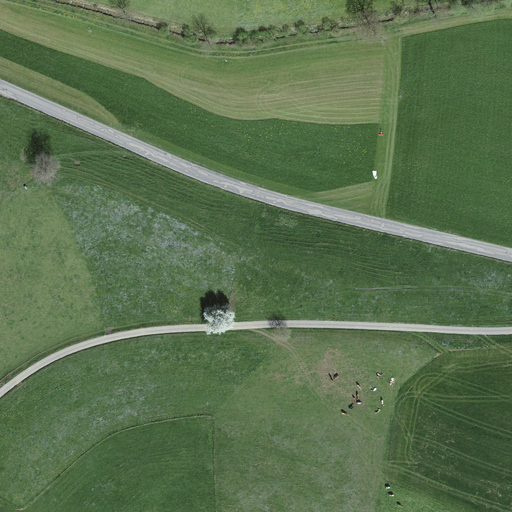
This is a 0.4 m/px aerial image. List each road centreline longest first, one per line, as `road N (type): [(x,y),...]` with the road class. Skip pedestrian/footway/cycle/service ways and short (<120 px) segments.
road 1 (unclassified): [(0,81),(234,183),(511,252)]
road 2 (unclassified): [(0,393),(68,350),(161,329),(313,323),(511,330)]
